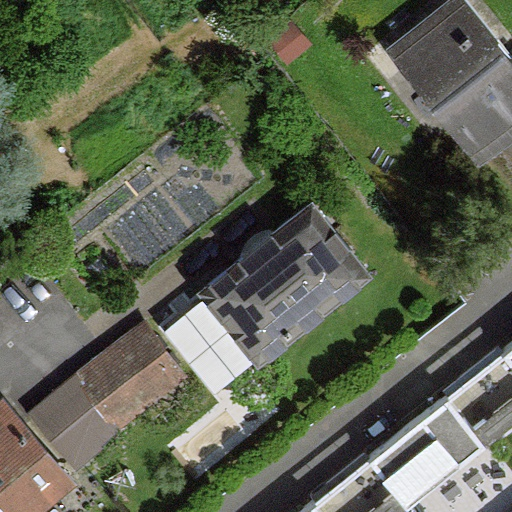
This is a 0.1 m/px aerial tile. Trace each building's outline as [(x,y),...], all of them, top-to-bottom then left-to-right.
[(511,128),(511,56),(467,0),(452,0),(400,41),(461,120),(453,127),(477,156),(511,128)] [(366,270),(314,204),(208,288),(262,354),(366,270)] [(167,317),(216,381),(254,352),(204,289),(167,317)] [(146,327),(102,361),(139,407),(182,374),(146,327)] [(511,407),(511,356),(505,347),(502,343),(460,378),(494,421),(511,407)] [(102,361),(37,413),(76,461),(139,407),(102,361)] [(494,421),(460,378),(447,388),(451,392),(481,430),(494,421)] [(451,392),(373,453),(405,494),(410,501),(488,439),(481,430),(451,392)] [(0,511),(28,511),(69,479),(23,423),(8,402),(0,408),(0,511)] [(381,511),(405,494),(373,453),(370,449),(327,484),(349,511),(381,511)] [(349,511),(327,484),(314,494),(318,498),(328,511),(349,511)] [(328,511),(318,498),(299,511),(328,511)]
